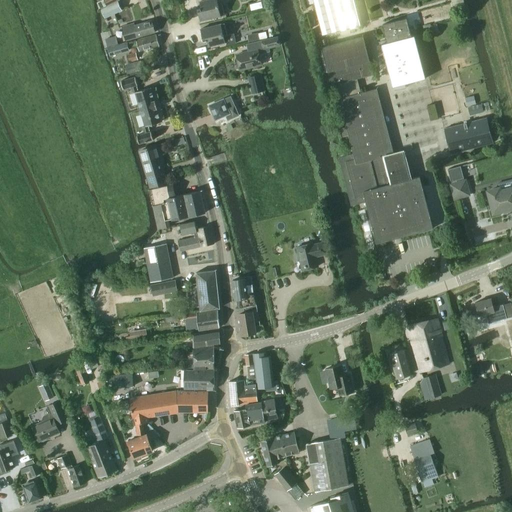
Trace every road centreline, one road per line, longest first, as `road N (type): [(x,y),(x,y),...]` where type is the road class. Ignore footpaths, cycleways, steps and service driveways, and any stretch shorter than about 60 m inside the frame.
road 1 (tertiary): [(231,350),(211,197),(153,0)]
road 2 (tertiary): [(231,350),(359,319),(511,258)]
road 3 (unclassified): [(28,511),(122,480),(224,429)]
